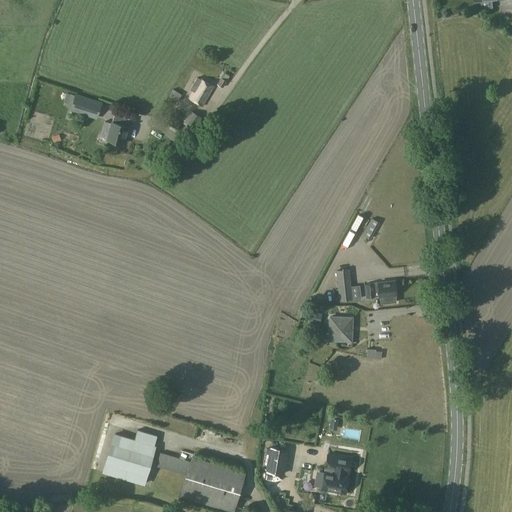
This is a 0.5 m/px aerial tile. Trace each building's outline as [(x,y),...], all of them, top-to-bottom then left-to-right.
[(222,88),(229,76),(224,73),(216,85),(222,88)] [(213,87),(202,80),(197,77),(189,90),(194,93),(191,99),(202,106),(213,87)] [(98,102),(75,95),(70,111),(93,118),(98,102)] [(192,132),(200,120),(189,112),(180,126),(192,132)] [(111,127),(110,127),(106,140),(123,145),(130,119),(115,115),(111,127)] [(164,126),(174,132),(180,123),(170,117),(164,126)] [(355,241),(362,228),(357,225),(350,239),(355,241)] [(342,254),(347,256),(352,243),(347,241),(342,254)] [(349,268),(336,270),(339,300),(352,299),(349,268)] [(395,295),(396,294),(394,281),(377,283),(373,283),(364,284),(366,298),(375,297),(379,296),(380,296),(381,304),(396,302),(395,295)] [(360,292),(352,291),(352,306),(359,307),(360,292)] [(322,313),(310,310),(307,321),(319,324),(322,313)] [(330,317),(329,341),(337,341),(337,339),(351,340),(351,342),(352,318),(330,317)] [(137,430),(134,439),(154,445),(156,436),(137,430)] [(115,434),(103,473),(142,484),(154,445),(134,439),(115,434)] [(268,447),(264,471),(282,474),(286,450),(268,447)] [(186,475),(190,461),(159,452),(155,466),(186,475)] [(233,511),(246,472),(191,456),(190,461),(186,475),(179,496),(233,511)] [(324,474),(319,473),(318,480),(323,481),(321,491),(345,496),(348,478),(345,477),(346,474),(349,475),(351,462),(328,457),(325,470),(327,471),(327,474),(324,473),(324,474)]
